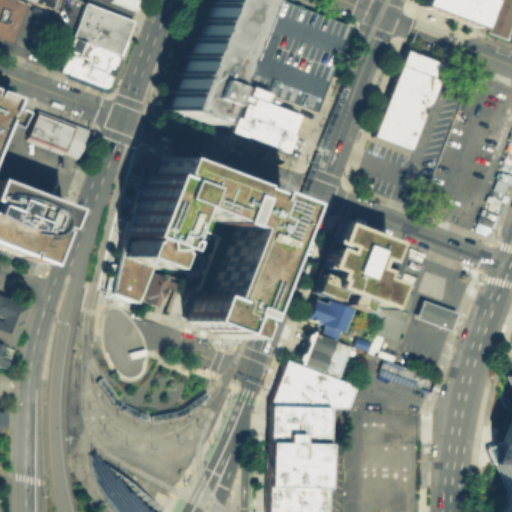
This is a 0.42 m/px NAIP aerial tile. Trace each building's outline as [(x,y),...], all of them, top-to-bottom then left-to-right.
[(0,0),(0,39),(9,43),(24,2),(18,0),(0,0)] [(47,8),(26,0),(59,0),(57,7),(49,4),(47,8)] [(136,0),(133,10),(107,0),(136,0)] [(199,0),(175,66),(159,109),(216,131),(264,0),(199,0)] [(264,0),(282,0),(344,23),(329,65),(314,104),(312,110),(244,84),(226,134),(223,133),(216,131),(264,0)] [(486,0),(476,27),(415,4),(416,0),(486,0)] [(502,38),(511,10),(511,0),(494,0),(483,31),(502,38)] [(69,35),(82,2),(129,20),(117,53),(69,35)] [(69,35),(56,69),(104,87),(117,53),(69,35)] [(407,148),(439,61),(401,47),(369,134),(407,148)] [(286,152),(299,115),(260,101),(263,94),(245,87),(229,131),(286,152)] [(33,109),(85,129),(75,156),(23,137),(33,109)] [(106,290),(114,256),(122,236),(118,234),(142,171),(146,172),(149,173),(156,154),(170,160),(278,202),(262,244),(226,337),(190,323),(180,319),(190,294),(200,298),(227,227),(173,206),(157,249),(154,248),(147,267),(144,266),(131,300),(106,290)] [(0,185),(1,186),(60,209),(53,229),(46,226),(32,262),(0,250),(0,185)] [(306,290),(375,316),(388,282),(370,275),(383,240),(332,221),(306,290)] [(386,242),(374,273),(389,279),(400,248),(386,242)] [(148,267),(174,277),(169,289),(160,286),(156,298),(154,297),(150,306),(139,302),(140,298),(136,297),(148,267)] [(388,284),(371,331),(393,340),(410,293),(388,284)] [(0,296),(23,305),(8,345),(0,342),(0,296)] [(308,298),(319,302),(320,298),(345,307),(333,340),(316,333),(320,323),(301,316),(308,298)] [(418,299),(412,316),(446,329),(452,312),(418,299)] [(291,361),(303,330),(343,345),(331,376),(291,361)] [(365,341),(361,349),(348,344),(352,336),(365,341)] [(429,376),(379,357),(373,373),(423,392),(429,376)] [(264,404),(281,359),(349,384),(340,409),(334,409),(334,412),(322,412),(322,406),(264,404)] [(511,511),(511,374),(499,370),(511,397),(511,402),(496,442),(484,447),(503,490),(494,511),(511,511)] [(261,511),(263,424),(264,404),(322,406),(322,412),(322,424),(320,511),(261,511)] [(83,452),(159,511),(107,511),(104,508),(97,498),(92,487),(88,476),(84,464),(83,452)]
